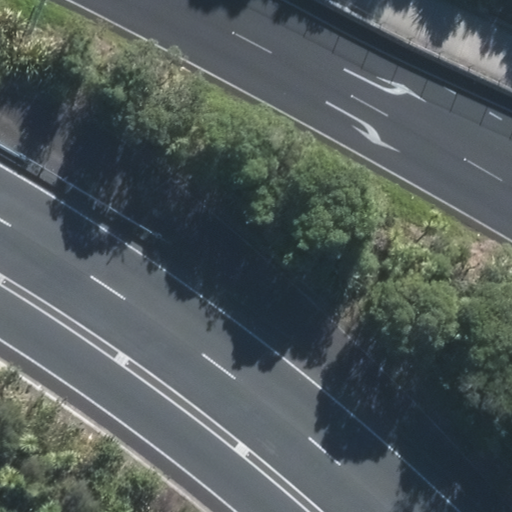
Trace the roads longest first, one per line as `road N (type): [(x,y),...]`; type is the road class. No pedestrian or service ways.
road 1 (motorway): [(369,511),(197,363),(0,242)]
road 2 (motorway): [(194,0),(511,175)]
